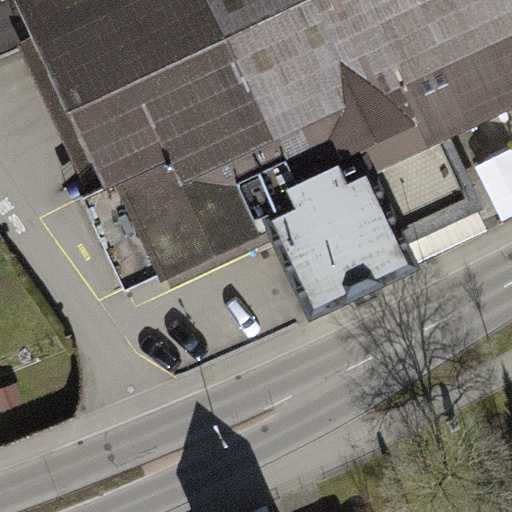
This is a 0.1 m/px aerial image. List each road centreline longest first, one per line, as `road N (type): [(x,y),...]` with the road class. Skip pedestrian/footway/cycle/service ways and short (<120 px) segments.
road 1 (secondary): [(110,511),(288,433),(414,336)]
road 2 (secondary): [(414,336),(147,439)]
road 3 (residential): [(0,201),(93,332),(147,439)]
road 4 (secondary): [(147,439),(0,495)]
